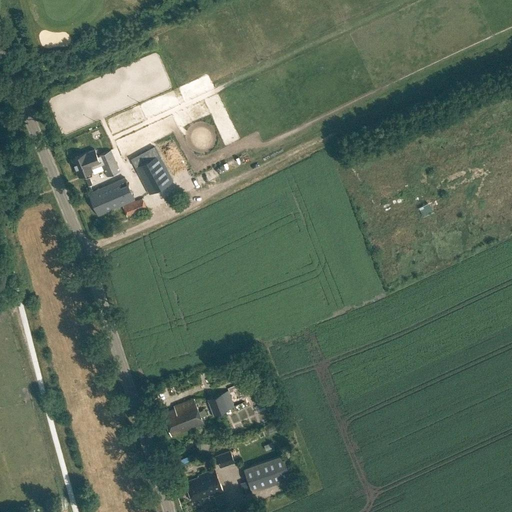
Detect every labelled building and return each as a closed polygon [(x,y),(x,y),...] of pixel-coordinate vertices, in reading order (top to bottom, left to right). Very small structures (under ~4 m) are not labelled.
[(137,155),(141,163),(135,167),(149,194),(174,181),(155,145),(137,155)] [(91,168),(102,164),(107,176),(120,171),(111,150),(98,156),(94,147),(70,156),(78,176),(92,170),(91,168)] [(125,177),(89,193),(98,215),(134,199),(125,177)] [(142,198),(123,206),(127,216),(147,208),(142,198)] [(428,203),(418,208),(423,216),(432,211),(428,203)] [(251,375),(255,383),(262,381),(258,372),(251,375)] [(228,391),(207,399),(213,415),(235,407),(233,402),(236,401),(234,396),(231,397),(228,391)] [(162,413),(171,436),(203,423),(193,398),(174,405),(175,408),(162,413)] [(254,407),(257,412),(268,408),(265,402),(254,407)] [(216,455),(220,467),(234,461),(230,450),(216,455)] [(244,468),(253,491),(290,477),(282,454),(244,468)] [(215,469),(198,475),(198,476),(185,481),(192,501),(223,490),(215,469)]
